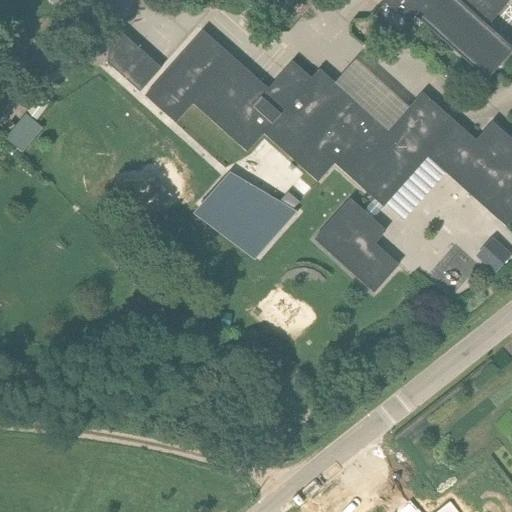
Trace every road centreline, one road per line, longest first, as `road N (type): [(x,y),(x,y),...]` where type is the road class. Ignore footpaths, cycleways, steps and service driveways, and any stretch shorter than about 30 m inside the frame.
road 1 (tertiary): [(267,511),(511,315)]
road 2 (track): [(290,494),(260,472),(159,445),(0,426)]
